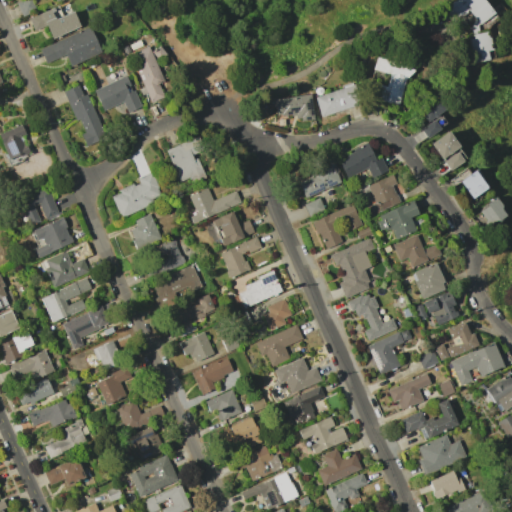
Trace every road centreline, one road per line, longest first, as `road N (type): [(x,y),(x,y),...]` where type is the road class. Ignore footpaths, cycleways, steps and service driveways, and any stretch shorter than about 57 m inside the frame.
road 1 (residential): [(0,1),(223,511)]
road 2 (residential): [(223,114),(255,151),(411,511)]
road 3 (residential): [(255,151),(381,129),(464,227),(485,309),(511,334)]
road 4 (residential): [(84,191),(148,132),(223,114)]
road 5 (track): [(143,0),(223,114)]
